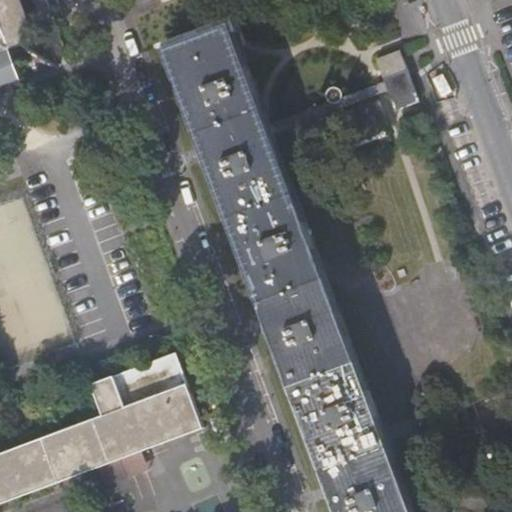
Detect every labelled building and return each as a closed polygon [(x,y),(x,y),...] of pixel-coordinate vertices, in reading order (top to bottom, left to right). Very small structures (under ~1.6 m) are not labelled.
[(0,0),(0,95),(20,88),(10,58),(23,54),(24,53),(26,0),(0,0)] [(350,0),(354,10),(380,0),(350,0)] [(413,511),(233,27),(166,52),(336,511),(413,511)] [(387,77),(410,69),(403,50),(380,58),(387,77)] [(422,101),(410,69),(387,77),(399,110),(422,101)] [(340,92),(338,89),(334,88),(331,88),(328,90),(325,93),(324,97),(327,102),(329,104),(330,105),(334,105),(339,103),(341,100),(341,96),(340,92)] [(333,148),(349,142),(389,128),(379,103),(324,122),(333,148)] [(98,420),(0,456),(0,503),(201,427),(174,355),(86,388),(98,420)]
